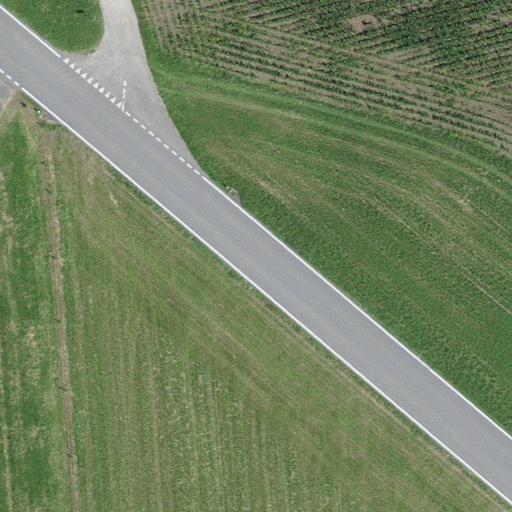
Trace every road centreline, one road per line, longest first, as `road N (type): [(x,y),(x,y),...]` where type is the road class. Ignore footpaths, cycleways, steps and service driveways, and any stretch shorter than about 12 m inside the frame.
road 1 (unclassified): [(0,39),(511,472)]
road 2 (track): [(112,0),(124,69),(118,138)]
